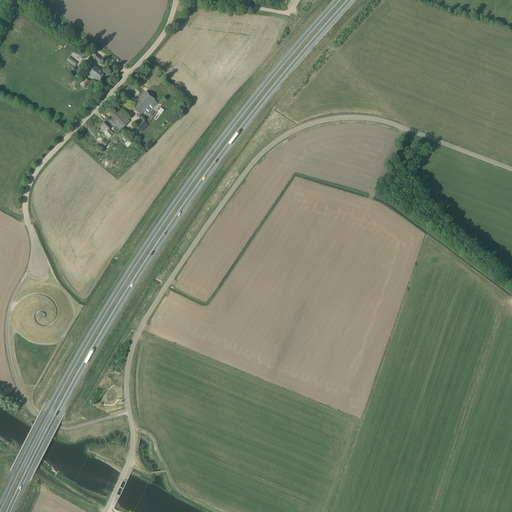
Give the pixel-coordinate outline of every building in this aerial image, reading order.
[(76,54),(72,58),(78,63),(81,58),(76,54)] [(97,82),(104,73),(94,66),(87,75),(97,82)] [(84,88),(89,82),(84,78),(79,85),(84,88)] [(133,90),(133,89),(130,85),(129,86),(121,94),(125,98),(133,90)] [(140,115),(154,100),(145,92),(131,107),(140,115)] [(120,131),(129,122),(117,110),(108,119),(120,131)] [(115,126),(108,120),(106,123),(105,122),(101,127),(106,131),(104,133),(109,138),(112,134),(108,130),(111,127),(113,129),(115,126)] [(146,122),(140,128),(144,132),(150,126),(146,122)] [(108,144),(103,139),(99,143),(104,148),(108,144)]
